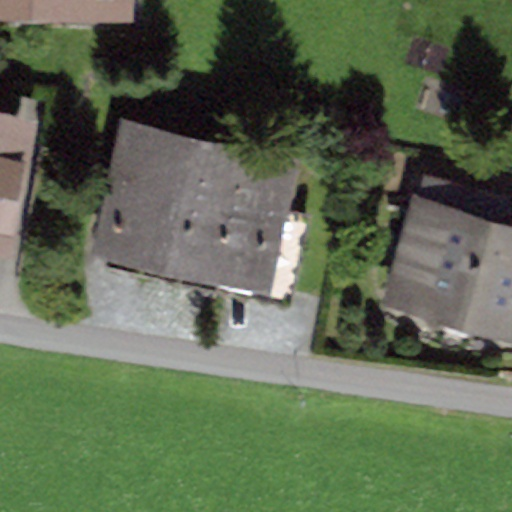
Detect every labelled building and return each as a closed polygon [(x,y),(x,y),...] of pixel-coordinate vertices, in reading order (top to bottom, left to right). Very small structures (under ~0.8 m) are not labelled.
[(0,204),(14,126),(0,123),(0,204)] [(132,130),(107,249),(143,257),(169,138),(132,130)] [(143,257),(180,265),(206,145),(169,138),(143,257)] [(180,265),(216,272),(242,153),(206,145),(180,265)] [(279,161),(242,153),(216,272),(287,287),(304,211),(269,204),(279,161)] [(511,313),(511,231),(416,204),(395,280),(511,313)]
